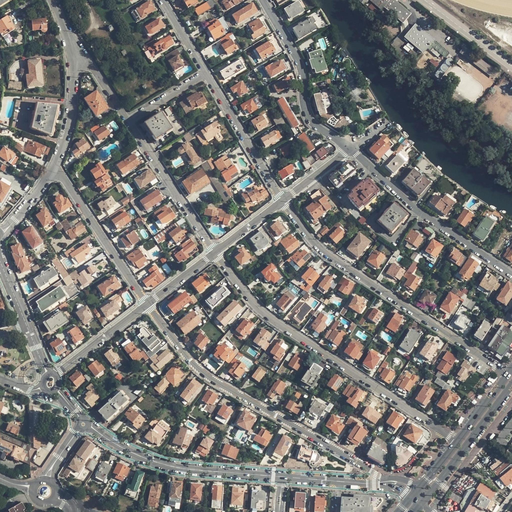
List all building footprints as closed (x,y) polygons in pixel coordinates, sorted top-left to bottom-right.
[(195,0),(182,0),(184,3),(187,8),(197,3),(195,0)] [(224,0),(221,2),(226,10),(230,8),(233,5),(234,6),(244,1),(243,0),(224,0)] [(394,0),(389,0),(387,3),(384,0),(383,0),(360,0),(359,1),(363,5),(367,0),(368,0),(381,10),(383,7),(403,24),(411,14),(394,0)] [(150,2),(136,10),(141,19),(154,11),(152,7),(153,6),(150,2)] [(210,9),(207,2),(194,10),(198,16),(210,9)] [(298,2),(284,10),(285,11),(290,20),(292,19),(298,15),(302,13),(304,12),(303,10),(298,2)] [(251,4),(231,16),(237,25),(257,13),(251,4)] [(136,10),(132,13),(136,21),(141,19),(136,10)] [(292,19),(290,20),(285,11),(284,12),(285,14),(287,19),(288,21),(289,21),(291,21),(292,20),(292,19)] [(258,15),(257,13),(237,25),(238,27),(258,15)] [(4,18),(0,20),(0,32),(1,35),(8,30),(9,32),(15,29),(11,22),(8,24),(4,18)] [(213,26),(207,29),(214,40),(224,35),(223,34),(230,31),(222,18),(217,20),(211,23),(213,26)] [(312,18),(293,29),(299,39),(316,29),(313,24),(314,23),(312,18)] [(42,19),(27,21),(28,31),(41,30),(41,31),(42,32),(43,32),(44,32),(45,32),(46,31),(46,29),(46,24),(43,24),(42,19)] [(259,19),(248,25),(250,30),(253,35),(251,36),(253,40),(265,33),(263,30),(262,28),(263,27),(259,19)] [(146,27),(145,28),(147,33),(148,34),(149,34),(150,34),(152,35),(154,33),(159,31),(164,28),(159,20),(154,22),(152,24),(146,27)] [(407,42),(409,40),(423,52),(427,48),(430,51),(433,49),(447,60),(451,54),(436,42),(436,41),(416,24),(404,40),(407,42)] [(147,33),(145,28),(143,29),(147,36),(148,37),(149,38),(150,38),(164,29),(164,28),(159,31),(154,33),(152,35),(150,34),(149,34),(148,34),(147,33)] [(221,41),(219,42),(221,46),(227,55),(227,56),(237,50),(237,49),(235,46),(232,41),(236,39),(233,34),(221,41)] [(154,40),(143,46),(146,50),(148,49),(152,57),(157,54),(158,55),(164,51),(163,50),(164,49),(165,49),(166,49),(166,48),(173,44),(169,37),(156,44),(154,40)] [(268,42),(255,50),(261,60),(275,52),(272,47),(271,48),(270,45),(268,42)] [(466,47),(458,54),(495,80),(501,73),(466,47)] [(176,50),(164,57),(173,71),(182,66),(180,63),(181,63),(177,57),(179,55),(176,50)] [(261,60),(255,50),(253,51),(259,61),(261,60)] [(315,55),(310,56),(311,60),(315,70),(315,72),(321,70),(326,68),(321,51),(315,53),(315,55)] [(429,62),(437,67),(439,63),(432,58),(429,62)] [(240,60),(220,72),(221,73),(224,79),(225,80),(245,69),(240,60)] [(27,77),(28,88),(43,87),(40,62),(28,63),(29,76),(27,77)] [(270,66),(265,69),(271,79),(285,71),(286,70),(283,65),(281,66),(279,63),(273,66),(271,67),(270,66)] [(285,82),(275,87),(278,94),(295,85),(291,77),(284,80),(285,81),(285,82)] [(9,82),(9,90),(21,91),(22,83),(9,82)] [(242,82),(231,89),(234,93),(237,92),(240,97),(248,92),(242,82)] [(269,86),(265,88),(270,97),(274,95),(269,86)] [(84,100),(96,118),(109,110),(97,91),(84,100)] [(198,95),(181,105),(186,114),(193,110),(191,107),(196,104),(198,107),(206,102),(200,91),(197,93),(198,95)] [(321,92),(314,94),(314,98),(315,100),(315,102),(316,102),(317,107),(317,108),(318,111),(319,111),(319,113),(320,115),(328,113),(327,108),(331,104),(328,97),(328,96),(326,91),(323,92),(321,92)] [(248,110),(246,111),(248,115),(250,114),(254,112),(255,111),(257,110),(258,109),(261,107),(261,106),(256,98),(242,106),(241,106),(244,111),(247,109),(248,110)] [(292,130),(295,136),(294,136),(296,139),(297,138),(308,154),(315,149),(304,134),(303,135),(298,126),(299,126),(283,98),(278,101),(294,129),(292,130)] [(292,130),(294,129),(278,101),(276,102),(292,130)] [(29,128),(51,137),(58,107),(37,104),(36,113),(34,112),(31,124),(30,123),(29,128)] [(266,114),(264,111),(258,114),(259,116),(259,117),(258,118),(253,121),(252,122),(254,126),(256,126),(257,127),(259,131),(268,126),(262,116),(266,114)] [(160,113),(144,124),(155,141),(155,140),(171,130),(160,113)] [(328,113),(320,115),(326,123),(327,123),(333,117),(329,113),(328,113)] [(273,120),(276,125),(284,120),(281,116),(273,120)] [(334,116),(327,123),(334,127),(335,126),(338,129),(341,126),(339,123),(334,116)] [(286,125),(284,120),(276,125),(279,129),(286,125)] [(207,140),(213,136),(214,137),(217,142),(223,138),(219,132),(220,131),(219,130),(219,129),(218,128),(219,127),(216,122),(202,130),(196,135),(197,137),(202,144),(207,141),(207,140)] [(202,130),(199,125),(188,132),(193,139),(197,137),(196,135),(202,130)] [(395,126),(390,131),(393,136),(399,131),(395,126)] [(91,131),(93,134),(95,133),(100,142),(110,135),(104,127),(99,130),(97,127),(91,131)] [(172,131),(171,130),(155,140),(156,142),(172,131)] [(278,132),(273,134),(277,141),(282,138),(278,132)] [(263,139),(268,147),(272,144),(274,143),(277,141),(272,133),(263,139)] [(368,149),(369,150),(379,160),(390,149),(394,145),(384,136),(380,139),(376,144),(375,143),(368,149)] [(306,155),(308,154),(297,138),(296,139),(306,155)] [(74,159),(76,158),(90,149),(83,140),(76,145),(77,147),(75,148),(77,150),(71,154),(71,155),(72,156),(73,158),(74,159)] [(409,143),(406,140),(395,151),(398,154),(401,151),(404,148),(409,143)] [(25,152),(40,158),(42,154),(43,155),(46,148),(29,141),(25,152)] [(290,144),(291,146),(293,145),(291,141),(289,143),(279,149),(277,150),(279,154),(281,152),(280,151),(290,144)] [(0,143),(0,160),(5,164),(6,162),(12,166),(18,157),(7,149),(9,145),(7,144),(6,146),(1,142),(0,143)] [(21,152),(24,148),(18,142),(14,147),(21,152)] [(186,142),(181,145),(182,147),(178,150),(177,152),(179,154),(180,154),(185,151),(188,155),(186,156),(189,161),(191,160),(192,162),(194,161),(196,164),(200,161),(202,164),(207,161),(201,151),(195,155),(194,156),(193,154),(193,152),(191,148),(190,148),(186,142)] [(280,151),(281,152),(284,158),(287,156),(287,155),(294,151),(291,146),(290,144),(280,151)] [(315,153),(306,159),(307,160),(310,166),(320,159),(320,160),(328,154),(323,147),(315,154),(315,153)] [(302,163),(307,160),(306,159),(303,153),(298,156),(302,163)] [(115,169),(120,177),(122,176),(123,178),(139,168),(138,167),(139,166),(137,162),(138,162),(133,154),(115,166),(116,168),(115,169)] [(387,167),(395,174),(405,162),(397,155),(387,167)] [(224,162),(222,158),(214,162),(227,183),(232,180),(230,176),(237,172),(234,166),(232,166),(228,159),(224,162)] [(310,166),(307,160),(302,163),(305,169),(306,170),(307,170),(311,167),(310,166)] [(202,164),(219,192),(225,189),(223,186),(212,168),(207,161),(202,164)] [(93,185),(96,190),(100,187),(103,193),(113,186),(105,173),(106,173),(100,164),(96,166),(97,168),(90,172),(95,180),(93,181),(95,184),(93,185)] [(348,164),(330,180),(332,182),(331,183),(334,187),(335,186),(337,188),(357,171),(352,164),(348,164)] [(291,165),(278,173),(283,180),(294,174),(292,171),(294,170),(291,165)] [(1,170),(9,176),(12,172),(3,166),(1,170)] [(187,179),(201,170),(200,168),(186,177),(187,179)] [(134,180),(141,190),(156,180),(150,170),(134,180)] [(196,191),(209,183),(201,170),(187,179),(185,180),(183,182),(181,178),(180,177),(175,180),(178,185),(181,183),(182,183),(190,195),(196,191)] [(403,182),(419,196),(430,184),(414,170),(403,182)] [(353,195),(348,199),(359,211),(363,207),(365,208),(376,198),(375,197),(380,193),(369,181),(365,185),(363,183),(352,194),(353,195)] [(0,182),(0,207),(2,209),(13,190),(0,182)] [(190,195),(182,183),(181,183),(189,195),(190,195)] [(210,184),(209,183),(196,191),(196,193),(210,184)] [(246,192),(241,195),(246,203),(248,202),(248,203),(249,203),(251,203),(252,203),(251,201),(256,199),(257,200),(258,201),(268,195),(265,189),(260,192),(261,194),(259,195),(256,189),(253,191),(247,194),(246,192)] [(140,202),(147,212),(164,200),(162,198),(164,197),(159,190),(140,202)] [(304,210),(313,223),(326,212),(327,213),(335,207),(331,202),(329,204),(327,202),(328,201),(320,190),(311,198),(315,203),(309,208),(309,207),(304,210)] [(231,197),(226,191),(221,194),(225,202),(231,198),(231,197)] [(198,199),(202,204),(208,200),(211,198),(206,194),(198,199)] [(446,197),(455,204),(456,202),(446,194),(441,199),(443,200),(446,197)] [(131,195),(121,200),(123,204),(133,200),(131,195)] [(435,208),(445,216),(455,204),(446,197),(443,200),(441,199),(436,195),(430,203),(435,207),(435,208)] [(54,204),(60,214),(72,207),(67,200),(65,201),(62,197),(59,196),(56,198),(56,200),(57,202),(54,204)] [(98,205),(101,211),(104,209),(107,213),(113,208),(116,205),(111,198),(103,203),(103,202),(98,205)] [(383,218),(379,222),(382,225),(382,226),(388,232),(389,231),(392,234),(396,230),(396,229),(403,221),(404,222),(408,217),(404,214),(405,213),(399,207),(398,208),(394,205),(390,210),(391,210),(384,218),(383,218)] [(348,212),(347,211),(343,206),(340,209),(345,215),(348,212)] [(153,214),(161,227),(165,224),(166,225),(175,219),(169,209),(167,211),(165,207),(153,214)] [(218,212),(218,213),(225,215),(226,211),(218,208),(217,209),(208,207),(207,209),(218,212)] [(445,216),(435,208),(434,209),(444,217),(445,216)] [(34,216),(42,229),(49,224),(51,227),(55,225),(45,209),(34,216)] [(110,218),(118,230),(131,222),(125,212),(124,213),(122,209),(110,218)] [(207,209),(205,209),(204,215),(212,217),(210,223),(218,225),(218,224),(227,226),(228,223),(229,220),(230,220),(230,216),(225,215),(218,213),(218,212),(207,209)] [(468,221),(473,215),(465,210),(456,222),(464,227),(468,221)] [(346,221),(351,215),(349,213),(343,218),(346,221)] [(165,231),(176,245),(176,244),(177,245),(183,240),(181,238),(184,236),(178,228),(187,222),(182,215),(179,218),(181,219),(165,231)] [(473,234),(483,241),(490,231),(489,231),(495,223),(485,217),(473,234)] [(121,240),(128,249),(141,241),(135,232),(145,225),(142,221),(142,220),(141,218),(139,220),(136,223),(137,224),(130,229),(132,233),(121,240)] [(56,226),(59,231),(63,228),(66,232),(64,234),(66,237),(69,235),(72,241),(86,231),(78,219),(73,223),(75,227),(72,229),(66,219),(56,226)] [(268,231),(275,239),(275,238),(277,240),(288,231),(283,225),(281,226),(278,222),(275,225),(275,224),(272,224),(270,226),(270,227),(271,228),(268,231)] [(326,228),(320,233),(324,236),(326,234),(337,245),(348,233),(338,223),(329,231),(326,228)] [(22,233),(34,250),(43,244),(32,227),(22,233)] [(412,231),(405,240),(408,242),(408,243),(405,245),(407,248),(408,249),(410,249),(411,246),(412,245),(418,249),(424,240),(421,238),(422,237),(412,231)] [(254,246),(259,251),(261,251),(269,245),(270,243),(266,237),(265,238),(261,232),(250,240),(255,245),(254,246)] [(179,253),(178,250),(174,253),(175,255),(174,256),(180,263),(183,260),(184,262),(199,251),(191,239),(195,236),(193,234),(189,237),(189,240),(180,247),(182,250),(179,253)] [(482,242),(483,241),(473,234),(473,236),(482,242)] [(281,248),(287,256),(300,246),(299,245),(300,244),(297,240),(296,241),(291,235),(286,239),(289,242),(288,243),(286,241),(287,241),(285,239),(281,243),(283,246),(281,248)] [(346,252),(357,260),(371,243),(360,235),(346,252)] [(421,252),(415,261),(419,264),(423,257),(424,256),(434,263),(439,255),(444,248),(434,241),(425,254),(421,252)] [(11,252),(18,270),(20,269),(22,273),(30,270),(20,244),(11,248),(13,252),(11,252)] [(65,254),(68,258),(70,256),(73,259),(72,260),(76,266),(77,266),(78,265),(86,260),(85,258),(89,255),(88,253),(91,251),(86,244),(75,252),(73,249),(65,254)] [(233,257),(240,266),(241,265),(242,267),(251,260),(253,263),(257,260),(255,256),(253,257),(250,253),(248,255),(244,249),(233,257)] [(126,257),(130,262),(131,261),(135,267),(137,266),(138,268),(147,262),(139,250),(133,253),(126,257)] [(394,254),(392,257),(396,260),(401,253),(397,250),(396,252),(394,250),(392,253),(394,254)] [(461,279),(464,281),(466,278),(469,281),(474,273),(477,275),(482,267),(474,262),(470,259),(468,263),(467,262),(468,259),(459,253),(454,250),(453,252),(452,251),(450,254),(451,255),(451,256),(449,255),(447,259),(463,270),(460,274),(463,276),(461,279)] [(292,263),(298,270),(311,258),(304,251),(301,254),(298,252),(292,258),(293,259),(291,261),(293,262),(292,263)] [(366,265),(377,272),(382,265),(381,264),(385,258),(380,254),(379,256),(372,252),(369,257),(371,258),(366,265)] [(408,291),(413,294),(419,285),(418,285),(421,281),(412,275),(418,266),(414,263),(404,277),(408,280),(404,287),(409,290),(408,291)] [(56,268),(63,278),(68,275),(61,264),(56,268)] [(262,274),(269,283),(271,281),(275,285),(281,280),(280,279),(282,278),(279,273),(276,275),(274,272),(276,270),(272,265),(262,274)] [(384,276),(396,283),(398,280),(400,281),(406,273),(394,265),(387,274),(386,274),(384,276)] [(69,275),(76,285),(78,284),(78,283),(80,282),(84,288),(92,283),(91,280),(92,280),(90,276),(96,271),(93,266),(80,274),(78,271),(76,272),(76,271),(69,275)] [(143,281),(147,288),(151,285),(153,288),(165,280),(158,271),(159,270),(156,266),(149,271),(152,275),(143,281)] [(33,280),(39,289),(41,289),(50,284),(49,283),(58,277),(52,268),(45,273),(44,272),(43,272),(42,272),(41,273),(41,274),(41,275),(33,280)] [(311,283),(314,285),(321,277),(314,272),(316,271),(313,269),(312,270),(309,268),(302,277),(307,282),(309,279),(312,281),(311,283)] [(479,286),(491,294),(494,290),(497,292),(500,286),(495,282),(497,280),(488,274),(486,276),(483,274),(479,280),(482,282),(479,286)] [(63,280),(70,291),(76,287),(69,276),(63,280)] [(97,288),(103,298),(122,286),(116,276),(97,288)] [(320,287),(318,290),(324,295),(326,292),(327,293),(331,288),(333,290),(337,284),(333,281),(334,279),(331,277),(330,278),(327,276),(319,287),(320,287)] [(193,285),(200,294),(205,290),(204,290),(209,286),(206,281),(205,282),(202,278),(193,285)] [(338,293),(344,297),(345,295),(347,297),(354,285),(343,278),(335,289),(338,291),(338,293)] [(307,293),(303,299),(305,302),(307,300),(308,301),(310,298),(309,298),(316,291),(313,287),(309,285),(306,288),(299,283),(298,285),(293,281),(292,283),(307,293)] [(216,291),(222,286),(219,283),(213,288),(216,291)] [(497,300),(506,307),(511,297),(511,286),(508,284),(504,290),(502,289),(501,292),(502,293),(497,300)] [(36,310),(39,315),(67,297),(60,287),(36,303),(39,306),(38,307),(38,308),(36,310)] [(225,287),(206,303),(212,310),(225,299),(225,298),(230,294),(225,287)] [(276,304),(284,312),(293,302),(294,300),(292,298),(293,297),(288,292),(289,291),(286,288),(281,294),(284,297),(276,304)] [(427,291),(420,302),(425,306),(427,303),(432,307),(437,298),(436,298),(436,297),(427,291)] [(463,305),(471,311),(477,302),(461,292),(458,296),(462,299),(461,301),(464,303),(463,305)] [(450,294),(440,310),(449,316),(460,300),(450,294)] [(166,308),(173,317),(175,315),(191,302),(193,305),(198,302),(194,296),(190,299),(189,298),(188,298),(185,295),(178,301),(177,300),(166,308)] [(357,297),(349,307),(360,314),(366,306),(365,306),(368,301),(364,299),(363,301),(357,297)] [(100,310),(106,318),(120,309),(117,305),(122,301),(120,298),(100,310)] [(235,302),(218,320),(224,326),(242,308),(235,302)] [(59,307),(62,311),(69,307),(66,303),(59,307)] [(293,319),(300,325),(305,319),(313,309),(305,303),(296,313),(298,315),(297,316),(296,315),(293,319)] [(77,320),(82,328),(89,323),(88,321),(94,317),(87,307),(86,307),(85,306),(83,307),(84,309),(77,314),(80,318),(77,320)] [(93,311),(98,318),(102,315),(97,308),(93,311)] [(369,309),(359,323),(363,326),(368,318),(377,325),(383,316),(375,310),(373,312),(369,309)] [(392,311),(385,322),(389,324),(387,328),(391,331),(390,332),(394,334),(401,324),(400,323),(403,319),(392,311)] [(43,323),(49,333),(50,332),(51,334),(67,324),(66,323),(68,321),(65,316),(64,317),(61,312),(61,313),(60,312),(51,318),(51,319),(46,322),(45,322),(43,323)] [(194,313),(178,325),(185,334),(201,322),(194,313)] [(317,319),(311,328),(320,335),(327,326),(324,324),(328,319),(321,315),(318,319),(317,319)] [(462,316),(456,325),(465,331),(468,326),(469,327),(471,323),(467,320),(467,319),(462,316)] [(485,320),(473,339),(481,344),(492,327),(497,330),(504,320),(498,317),(493,325),(485,320)] [(247,319),(237,331),(244,338),(247,334),(250,336),(252,333),(250,332),(254,326),(247,319)] [(343,319),(341,322),(349,327),(351,324),(343,319)] [(331,351),(334,353),(346,334),(342,332),(342,330),(338,327),(340,324),(337,322),(331,331),(330,330),(325,338),(333,343),(331,346),(334,347),(331,351)] [(503,326),(488,347),(503,358),(511,347),(510,346),(511,343),(511,329),(510,331),(503,326)] [(69,338),(71,342),(73,341),(75,344),(84,338),(77,327),(68,333),(70,337),(69,338)] [(151,351),(147,355),(150,359),(162,349),(159,345),(161,343),(154,335),(152,337),(146,330),(145,330),(143,329),(142,330),(141,331),(141,332),(141,334),(142,335),(139,337),(151,351)] [(412,329),(401,348),(410,354),(422,335),(412,329)] [(50,345),(57,356),(66,350),(61,342),(65,339),(64,338),(67,335),(64,330),(54,336),(57,340),(50,345)] [(195,345),(202,351),(212,339),(209,335),(206,338),(203,335),(204,334),(200,330),(195,336),(197,338),(196,339),(198,341),(195,345)] [(261,332),(254,343),(262,349),(268,340),(264,337),(265,335),(261,332)] [(354,340),(345,353),(355,361),(356,359),(358,361),(364,353),(362,351),(364,347),(354,340)] [(429,342),(420,355),(430,361),(440,346),(434,341),(432,344),(429,342)] [(271,353),(280,360),(285,351),(280,348),(282,346),(278,343),(271,353)] [(124,350),(136,364),(143,358),(132,344),(124,350)] [(220,347),(214,353),(215,355),(214,356),(223,364),(224,362),(225,363),(226,362),(229,364),(236,356),(234,354),(234,353),(230,350),(224,345),(221,348),(220,347)] [(138,349),(148,361),(150,359),(147,355),(141,347),(138,349)] [(105,356),(114,368),(120,363),(117,358),(118,357),(111,349),(107,352),(108,354),(105,356)] [(259,361),(262,364),(269,355),(262,350),(258,355),(259,357),(256,361),(258,362),(259,361)] [(151,360),(159,370),(172,357),(167,351),(159,358),(156,355),(151,360)] [(371,354),(363,367),(372,372),(382,357),(374,352),(372,354),(371,354)] [(436,377),(438,378),(443,382),(458,359),(448,352),(443,360),(437,369),(439,371),(436,377)] [(295,357),(289,366),(298,371),(303,362),(295,357)] [(232,362),(226,369),(229,372),(229,373),(232,376),(233,376),(235,377),(236,376),(239,379),(245,372),(244,370),(247,368),(238,361),(237,360),(236,362),(234,361),(232,363),(232,362)] [(456,379),(466,385),(469,380),(467,379),(468,377),(469,378),(471,374),(473,376),(477,371),(468,365),(469,363),(465,361),(461,367),(463,369),(456,379)] [(89,368),(95,377),(104,371),(102,369),(104,368),(102,365),(100,366),(97,362),(89,368)] [(382,374),(379,379),(389,385),(397,374),(393,371),(392,373),(386,369),(389,365),(386,362),(379,372),(382,374)] [(155,389),(161,395),(170,387),(168,386),(171,383),(175,387),(187,375),(174,363),(167,370),(169,373),(164,378),(165,379),(155,389)] [(309,373),(302,382),(312,388),(318,379),(318,378),(323,370),(314,365),(309,373)] [(259,368),(252,378),(260,383),(267,374),(259,368)] [(70,379),(77,387),(85,379),(82,376),(81,376),(78,372),(70,379)] [(120,375),(115,378),(121,385),(125,382),(120,375)] [(403,375),(396,386),(406,392),(407,390),(410,392),(417,380),(417,377),(415,376),(413,377),(412,378),(408,375),(407,376),(405,375),(404,376),(403,375)] [(330,382),(327,386),(336,392),(343,381),(335,376),(331,382),(330,382)] [(443,382),(438,378),(435,383),(442,388),(445,383),(443,382)] [(187,395),(192,399),(202,386),(200,384),(201,382),(199,381),(197,382),(194,380),(190,384),(188,382),(184,387),(186,389),(187,388),(190,391),(187,395)] [(267,395),(265,398),(273,403),(276,397),(275,397),(277,394),(281,397),(288,388),(279,381),(276,385),(275,384),(268,396),(267,395)] [(445,383),(442,388),(443,389),(442,390),(446,393),(437,406),(446,412),(451,404),(456,407),(461,400),(459,399),(459,398),(450,392),(453,388),(445,383)] [(85,400),(92,408),(95,405),(94,404),(102,397),(91,384),(86,389),(89,392),(86,396),(87,397),(85,400)] [(350,399),(347,403),(356,410),(359,405),(357,404),(364,394),(356,389),(355,390),(349,386),(343,395),(350,399)] [(425,386),(415,403),(426,410),(432,401),(430,400),(435,393),(425,386)] [(208,412),(212,414),(216,407),(213,405),(219,397),(209,391),(202,401),(209,405),(207,409),(209,410),(208,412)] [(99,413),(107,422),(120,411),(119,411),(128,402),(121,394),(111,402),(110,402),(108,403),(109,404),(99,413)] [(153,397),(149,402),(153,405),(157,401),(153,397)] [(286,401),(283,407),(297,415),(304,404),(301,402),(298,406),(290,401),(289,402),(286,401)] [(316,402),(307,414),(318,421),(326,408),(316,402)] [(220,412),(213,423),(217,426),(219,422),(225,426),(230,418),(229,417),(233,412),(220,404),(214,413),(216,414),(218,411),(220,412)] [(367,405),(361,414),(374,423),(383,412),(375,407),(374,409),(367,405)] [(130,408),(124,415),(128,418),(127,419),(131,422),(130,424),(138,430),(146,421),(130,408)] [(244,411),(237,425),(249,432),(257,418),(244,411)] [(391,426),(389,429),(395,433),(400,423),(402,424),(405,420),(405,418),(395,412),(393,414),(390,413),(387,418),(390,419),(387,424),(391,426)] [(333,416),(326,427),(339,435),(344,427),(338,423),(340,420),(333,416)] [(362,418),(359,416),(357,419),(351,416),(345,424),(354,430),(346,443),(350,446),(353,442),(359,446),(367,434),(357,427),(359,424),(357,423),(358,420),(361,421),(362,418)] [(151,430),(145,439),(153,446),(155,445),(157,447),(170,430),(155,418),(150,425),(154,429),(153,431),(151,430)] [(10,424),(7,432),(17,436),(20,428),(10,424)] [(406,428),(402,435),(415,445),(418,444),(420,445),(422,440),(425,436),(424,436),(424,433),(417,429),(418,427),(413,424),(409,430),(406,428)] [(173,444),(182,447),(182,449),(184,450),(186,450),(188,449),(188,447),(192,437),(186,435),(188,430),(181,428),(179,436),(174,435),(173,439),(174,439),(173,444)] [(248,440),(253,443),(254,441),(263,446),(266,441),(267,442),(271,436),(269,435),(270,434),(262,429),(258,437),(252,433),(251,436),(248,440)] [(36,434),(35,438),(34,444),(41,446),(43,442),(44,439),(36,434)] [(69,467),(63,476),(67,479),(70,474),(78,479),(86,467),(83,465),(85,462),(95,448),(92,445),(94,442),(87,436),(76,453),(78,454),(69,468),(69,467)] [(274,453),(273,456),(282,461),(289,448),(288,448),(291,441),(286,438),(285,439),(282,437),(273,452),(274,453)] [(377,438),(368,456),(374,460),(381,464),(383,463),(385,461),(385,455),(391,454),(392,470),(397,470),(397,471),(407,466),(415,457),(414,456),(413,457),(411,455),(414,450),(411,447),(397,438),(391,447),(377,438)] [(199,455),(205,459),(210,451),(209,450),(214,443),(207,439),(205,441),(204,440),(201,446),(200,446),(196,452),(199,454),(199,455)] [(0,440),(0,452),(2,454),(3,452),(7,454),(6,457),(10,458),(10,457),(23,463),(26,455),(23,454),(24,450),(0,440)] [(222,455),(235,460),(239,451),(233,449),(234,448),(230,447),(230,445),(223,442),(220,450),(223,451),(222,455)] [(270,450),(264,461),(266,462),(272,451),(270,450)] [(503,457),(490,468),(506,487),(511,483),(511,485),(511,464),(511,465),(503,457)] [(289,460),(288,467),(295,467),(296,459),(291,458),(289,460)] [(93,459),(88,467),(94,472),(100,463),(93,459)] [(119,463),(114,473),(122,478),(123,477),(127,478),(130,469),(119,463)] [(103,464),(97,476),(105,481),(111,468),(103,464)] [(129,486),(125,495),(137,500),(139,493),(138,493),(143,478),(144,479),(145,474),(137,471),(132,487),(129,486)] [(502,483),(494,477),(488,484),(492,487),(495,484),(499,487),(502,483)] [(170,498),(169,506),(177,507),(177,503),(181,504),(182,496),(180,496),(182,484),(173,483),(173,489),(168,488),(167,494),(170,494),(169,498),(170,498)] [(479,485),(475,490),(464,483),(459,490),(457,488),(454,493),(463,498),(461,502),(453,499),(446,508),(453,511),(480,511),(481,510),(484,511),(485,508),(492,511),(498,505),(491,500),(494,495),(486,490),(479,485)] [(152,488),(148,507),(158,509),(162,486),(154,485),(152,488)] [(192,485),(191,500),(201,501),(202,486),(192,485)] [(213,494),(212,508),(221,509),(223,488),(213,487),(212,494),(213,494)] [(234,489),(232,506),(243,507),(245,490),(234,489)] [(254,494),(253,508),(264,509),(265,495),(264,494),(264,493),(262,493),(260,493),(259,494),(254,494)] [(297,494),(295,509),(296,509),(296,511),(303,511),(304,510),(305,510),(306,494),(297,494)] [(311,498),(310,507),(315,507),(315,510),(324,510),(326,498),(316,497),(316,498),(311,498)] [(342,498),(341,511),(370,511),(371,508),(378,509),(383,503),(382,499),(354,497),(354,499),(342,498)]
